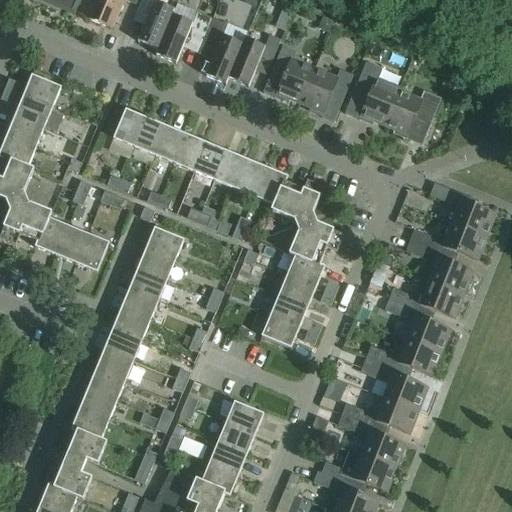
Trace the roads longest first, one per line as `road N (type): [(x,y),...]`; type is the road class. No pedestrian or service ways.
road 1 (residential): [(310,401),(389,188),(12,34),(0,61)]
road 2 (residential): [(262,511),(310,401)]
